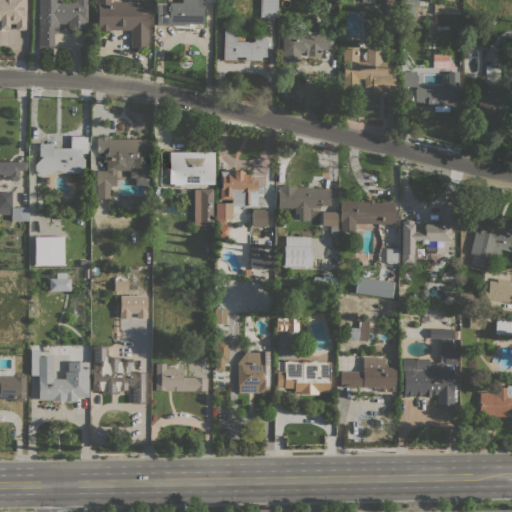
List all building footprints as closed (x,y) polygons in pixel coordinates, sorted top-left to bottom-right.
[(0,0),(28,0),(28,24),(11,23),(11,28),(0,28),(0,0)] [(76,2),(76,0),(87,0),(87,27),(74,27),(74,29),(67,29),(67,23),(58,23),(58,28),(38,28),(38,0),(59,0),(59,2),(76,2)] [(129,2),(129,0),(140,0),(140,12),(147,12),(147,47),(130,46),(130,29),(110,29),(110,30),(96,30),(96,0),(110,0),(110,1),(129,2)] [(199,0),(199,5),(203,5),(203,24),(156,24),(156,2),(181,2),(181,0),(199,0)] [(277,0),(277,16),(259,16),(259,0),(277,0)] [(413,17),(413,19),(403,19),(403,0),(418,0),(418,6),(413,6),(413,17)] [(459,9),(459,14),(433,13),(433,3),(459,9)] [(265,57),(260,56),(260,60),(244,59),(244,56),(235,56),(235,59),(222,59),(223,28),(235,28),(235,41),(253,41),(253,35),(266,36),(265,57)] [(333,34),(333,49),(320,48),(320,55),(302,55),(302,52),(299,52),(299,61),(282,61),(282,33),(333,34)] [(511,114),(477,115),(477,95),(508,95),(507,60),(511,60),(511,45),(511,114)] [(357,49),(357,61),(365,61),(365,49),(381,49),(381,61),(385,61),(385,73),(393,73),(393,92),(371,92),(371,87),(363,87),(363,78),(357,78),(357,88),(364,88),(364,92),(341,92),(341,74),(343,74),(343,65),(342,65),(342,49),(357,49)] [(447,53),(431,53),(431,67),(447,67),(447,53)] [(447,86),(447,71),(458,71),(457,106),(426,105),(426,103),(414,102),(414,89),(415,89),(415,86),(402,86),(402,71),(411,71),(415,71),(415,74),(416,74),(416,86),(447,86)] [(69,148),(69,135),(87,136),(86,141),(88,141),(88,173),(44,172),(42,176),(32,167),(41,156),(38,156),(38,143),(52,143),(52,147),(69,148)] [(109,185),(109,198),(95,198),(96,170),(105,170),(105,161),(102,161),(102,153),(96,153),(96,136),(109,136),(109,139),(148,139),(147,162),(150,162),(149,185),(135,185),(135,179),(134,179),(134,176),(129,176),(129,170),(115,170),(115,186),(109,185)] [(185,179),(185,178),(179,178),(179,154),(181,154),(182,152),(187,152),(187,153),(194,153),(194,148),(202,148),(202,153),(205,153),(205,154),(213,154),(213,185),(210,185),(210,178),(205,178),(205,182),(192,182),(192,179),(185,179)] [(0,161),(27,161),(27,170),(18,170),(18,179),(16,179),(16,181),(12,181),(12,179),(0,179),(0,161)] [(250,194),(255,194),(255,203),(242,203),(242,204),(232,204),(232,198),(219,199),(219,187),(221,187),(221,182),(219,182),(219,171),(233,171),(233,170),(241,170),(241,171),(243,171),(243,174),(249,174),(250,194)] [(308,220),(297,220),(297,214),(294,214),(294,208),(277,207),(277,189),(276,189),(276,185),(296,185),(296,186),(307,187),(307,188),(330,188),(330,205),(319,205),(319,207),(308,207),(308,219),(308,220)] [(212,225),(193,225),(193,188),(212,188),(212,225)] [(0,192),(11,192),(11,207),(28,207),(28,220),(10,220),(10,214),(0,214),(0,192)] [(354,223),(354,230),(340,230),(340,221),(339,221),(339,200),(356,200),(356,202),(366,202),(366,199),(373,199),(373,202),(380,202),(380,201),(393,201),(393,223),(354,223)] [(231,203),(231,219),(224,219),(224,224),(215,224),(215,219),(214,219),(214,203),(231,203)] [(412,231),(423,231),(423,223),(440,224),(440,203),(453,204),(453,225),(449,225),(449,231),(450,232),(450,237),(449,237),(449,241),(442,241),(441,252),(425,252),(425,243),(420,243),(420,240),(413,240),(412,263),(400,262),(401,220),(403,220),(405,219),(408,219),(411,220),(413,220),(412,226),(412,231)] [(265,226),(251,226),(251,208),(266,208),(265,226)] [(337,211),(336,235),(329,235),(329,225),(321,225),(321,211),(337,211)] [(480,222),(511,230),(511,244),(508,243),(506,250),(493,247),(488,268),(470,264),(480,222)] [(227,238),(215,238),(215,225),(227,225),(227,238)] [(263,244),(263,252),(269,252),(269,268),(249,268),(249,244),(263,244)] [(283,245),(310,246),(309,266),(282,265),(283,245)] [(397,248),(397,263),(386,263),(386,261),(385,261),(385,248),(397,248)] [(70,290),(48,291),(48,278),(55,278),(55,272),(65,272),(66,277),(69,277),(69,278),(70,290)] [(336,276),(335,281),(336,281),(334,292),(311,289),(313,276),(321,277),(321,274),(336,276)] [(511,281),(488,278),(484,298),(511,302),(511,281)] [(126,279),(126,291),(114,291),(114,279),(126,279)] [(277,288),(297,288),(297,299),(277,299),(277,297),(275,297),(275,288),(277,288)] [(118,295),(118,320),(129,319),(129,318),(145,318),(145,295),(118,295)] [(225,323),(213,323),(213,308),(225,308),(225,323)] [(275,308),(288,308),(288,316),(289,316),(288,331),(275,330),(275,308)] [(468,328),(468,318),(480,318),(480,328),(468,328)] [(511,319),(511,336),(505,336),(505,334),(494,334),(495,319),(511,319)] [(366,341),(346,339),(347,327),(359,328),(360,320),(368,321),(366,341)] [(443,363),(443,360),(439,360),(439,338),(428,338),(429,328),(451,329),(450,340),(457,340),(456,364),(443,363)] [(228,360),(223,360),(223,370),(214,370),(215,340),(228,340),(228,360)] [(101,389),(91,389),(92,345),(107,346),(107,357),(119,357),(119,361),(124,361),(124,358),(132,358),(132,366),(129,366),(129,371),(145,372),(145,403),(131,403),(131,385),(126,385),(126,390),(117,390),(117,393),(101,393),(101,389)] [(52,356),(52,378),(64,378),(64,371),(67,371),(67,361),(87,361),(87,396),(66,396),(66,401),(51,401),(51,399),(37,399),(38,375),(30,375),(30,348),(38,348),(38,356),(52,356)] [(268,392),(238,392),(238,385),(236,385),(236,362),(244,352),(257,352),(257,351),(268,351),(268,392)] [(395,367),(394,390),(378,390),(378,387),(372,387),(372,386),(340,386),(340,371),(362,371),(362,356),(384,357),(384,367),(395,367)] [(414,358),(414,370),(401,370),(401,358),(414,358)] [(312,361),(312,373),(316,373),(316,370),(329,370),(329,392),(317,392),(317,393),(298,393),(298,392),(294,392),(294,388),(283,388),(283,386),(276,386),(276,371),(283,371),(283,370),(292,370),(292,361),(312,361)] [(436,407),(436,394),(430,394),(430,393),(430,397),(424,397),(424,394),(420,394),(420,395),(415,395),(415,394),(410,394),(410,395),(406,395),(406,394),(403,394),(403,377),(410,377),(410,371),(415,371),(415,370),(426,370),(426,369),(427,369),(426,362),(442,362),(442,369),(452,369),(452,407),(436,407)] [(182,368),(181,377),(206,377),(206,391),(154,390),(155,363),(165,363),(165,368),(182,368)] [(25,401),(12,401),(12,399),(0,399),(0,370),(13,370),(13,374),(25,374),(25,401)] [(478,415),(478,408),(476,408),(476,403),(478,403),(478,392),(495,392),(495,385),(511,386),(511,381),(508,381),(509,373),(511,373),(511,413),(509,413),(509,416),(478,415)]
